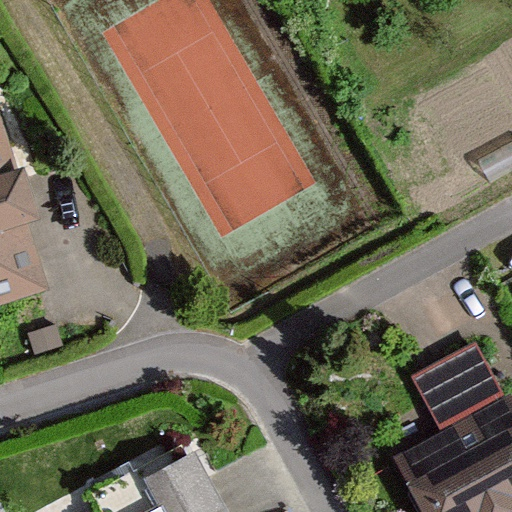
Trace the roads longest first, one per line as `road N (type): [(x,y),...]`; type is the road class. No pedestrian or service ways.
road 1 (residential): [(247,363),(511,219)]
road 2 (residential): [(247,363),(140,353),(0,399)]
road 3 (residential): [(327,511),(247,363)]
